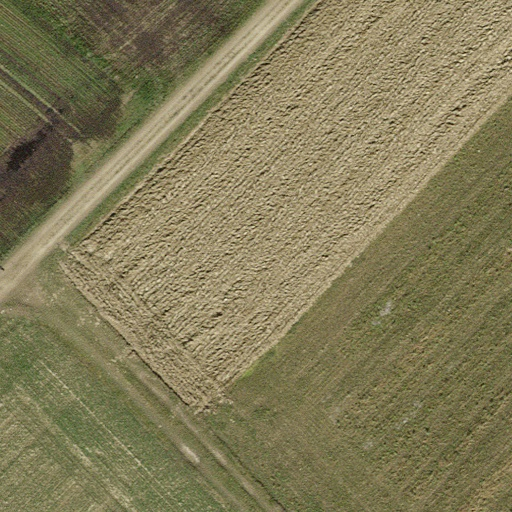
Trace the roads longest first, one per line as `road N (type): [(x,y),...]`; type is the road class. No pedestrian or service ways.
road 1 (track): [(284,0),(0,291)]
road 2 (track): [(0,294),(208,511)]
